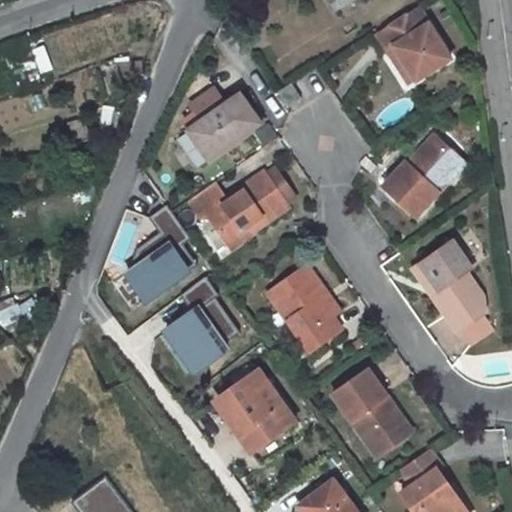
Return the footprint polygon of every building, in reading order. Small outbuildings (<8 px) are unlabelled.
[(324,0),(330,11),(350,0),(324,0)] [(397,47),(418,81),(451,59),(418,8),(378,33),(390,52),(397,47)] [(390,52),(412,85),(418,81),(397,47),(390,52)] [(287,107),(301,98),(293,85),(278,94),(287,107)] [(207,160),(257,126),(236,96),(222,105),(211,89),(187,106),(198,122),(187,131),(207,160)] [(433,135),(407,163),(413,170),(440,141),(433,135)] [(417,216),(465,164),(440,141),(413,170),(407,163),(386,186),(417,216)] [(230,240),(253,224),(256,229),(290,205),(287,202),(296,195),(280,173),(271,179),(266,171),(228,198),(216,182),(193,198),(205,214),(209,211),(230,240)] [(144,300),(194,264),(180,244),(188,238),(164,204),(145,217),(156,232),(134,248),(124,272),(144,300)] [(236,248),(258,233),(256,229),(253,224),(230,240),(236,248)] [(483,295),(468,273),(474,269),(454,239),(418,265),(436,292),(431,295),(457,333),(459,332),(482,316),(484,315),(483,295)] [(269,292),(312,351),(343,328),(335,315),(321,296),(327,292),(307,264),(269,292)] [(413,268),(431,295),(436,292),(418,265),(413,268)] [(240,328),(214,295),(217,292),(204,274),(179,293),(192,310),(165,330),(179,347),(185,342),(202,364),(228,345),(224,340),(240,328)] [(341,311),(327,292),(321,296),(335,315),(341,311)] [(0,325),(18,320),(13,305),(0,309),(0,325)] [(495,335),(482,316),(459,332),(472,350),(495,335)] [(407,434),(382,399),(388,394),(369,367),(357,376),(335,393),(379,453),(399,439),(407,434)] [(294,423),(258,373),(220,400),(245,435),(253,429),(264,444),(294,423)] [(413,429),(388,394),(382,399),(407,434),(413,429)] [(404,490),(419,511),(461,511),(442,484),(449,480),(440,466),(444,464),(432,446),(412,460),(402,467),(413,484),(404,490)] [(442,484),(461,511),(470,511),(449,480),(442,484)] [(355,511),(334,482),(299,507),(303,511),(355,511)]
